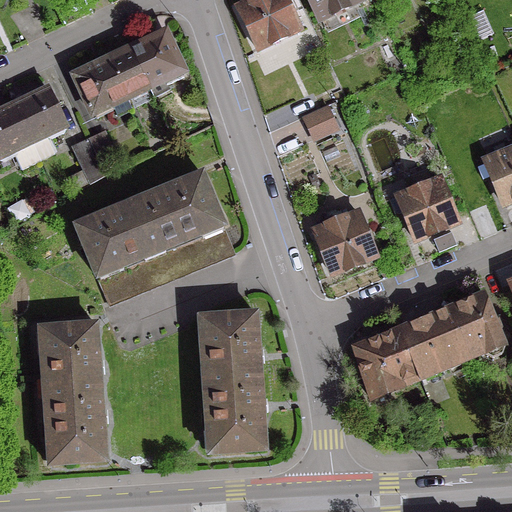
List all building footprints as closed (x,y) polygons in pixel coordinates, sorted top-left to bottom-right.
[(283,0),(253,0),(235,9),(256,52),(298,31),(283,0)] [(358,0),(305,0),(317,22),(359,2),(358,0)] [(163,34),(129,50),(151,98),(168,90),(166,86),(182,78),(180,74),(181,73),(163,34)] [(152,99),(151,98),(129,50),(106,61),(124,100),(129,110),(152,99)] [(106,61),(72,77),(90,116),(92,115),(94,120),(111,112),(109,107),(124,100),(106,61)] [(64,129),(45,90),(11,106),(30,145),(37,161),(51,154),(44,138),(49,141),(61,135),(63,130),(64,129)] [(11,106),(0,111),(0,162),(2,163),(13,157),(20,171),(38,162),(37,161),(30,145),(11,106)] [(325,110),(302,120),(312,141),(335,131),(325,110)] [(100,135),(86,141),(103,177),(117,171),(100,135)] [(88,185),(103,177),(86,141),(86,140),(70,148),(88,185)] [(502,206),(511,202),(511,152),(484,164),(502,206)] [(200,176),(120,209),(153,288),(232,255),(200,176)] [(438,180),(395,198),(413,243),(456,225),(438,180)] [(107,307),(153,288),(120,209),(75,228),(107,307)] [(355,214),(312,232),(330,276),(374,259),(355,214)] [(492,321),(481,296),(446,311),(466,362),(483,355),(491,359),(500,355),(503,347),(497,333),(499,330),(496,322),(492,321)] [(466,362),(446,311),(397,331),(418,382),(466,362)] [(253,316),(198,320),(202,369),(257,365),(253,316)] [(39,331),(42,380),(97,376),(94,327),(39,331)] [(397,331),(352,349),(370,402),(418,382),(397,331)] [(257,365),(202,369),(208,455),(263,451),(257,365)] [(97,376),(42,380),(48,466),(103,462),(97,376)] [(428,410),(407,418),(417,443),(438,434),(428,410)]
